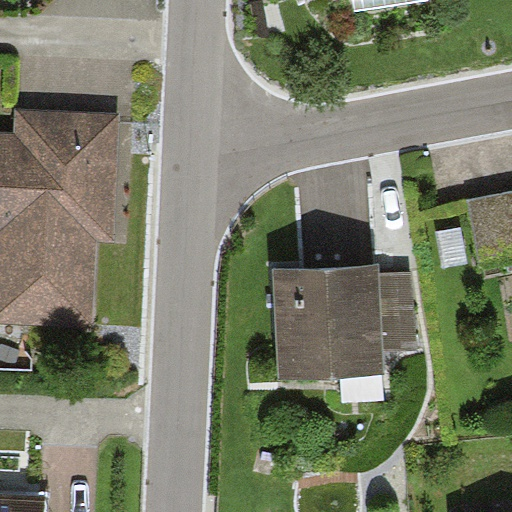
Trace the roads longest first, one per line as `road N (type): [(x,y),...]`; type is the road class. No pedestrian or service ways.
road 1 (residential): [(175,511),(195,149)]
road 2 (residential): [(195,149),(332,137),(511,103)]
road 3 (residential): [(195,149),(202,0)]
